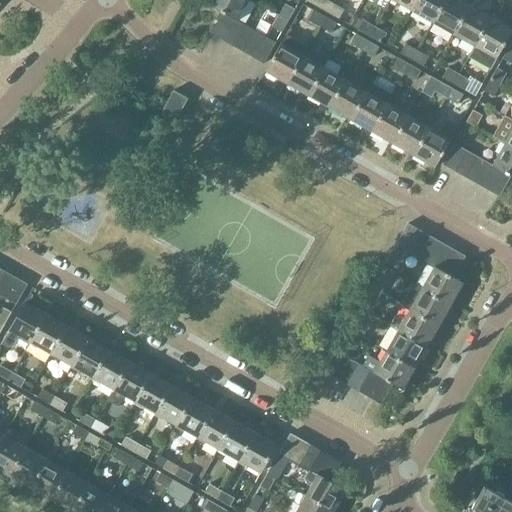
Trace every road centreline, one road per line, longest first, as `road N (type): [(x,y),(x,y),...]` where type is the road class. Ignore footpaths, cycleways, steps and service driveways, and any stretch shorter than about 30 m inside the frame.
road 1 (residential): [(511,257),(195,74),(105,0)]
road 2 (residential): [(409,473),(27,264),(0,241)]
road 3 (residential): [(409,473),(504,300)]
